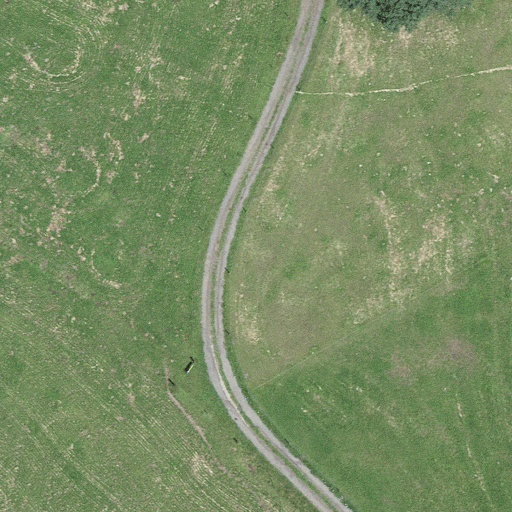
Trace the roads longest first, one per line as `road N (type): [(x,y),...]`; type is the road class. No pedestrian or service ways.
road 1 (track): [(311,0),(217,264),(217,349),(242,411)]
road 2 (track): [(242,411),(335,511)]
